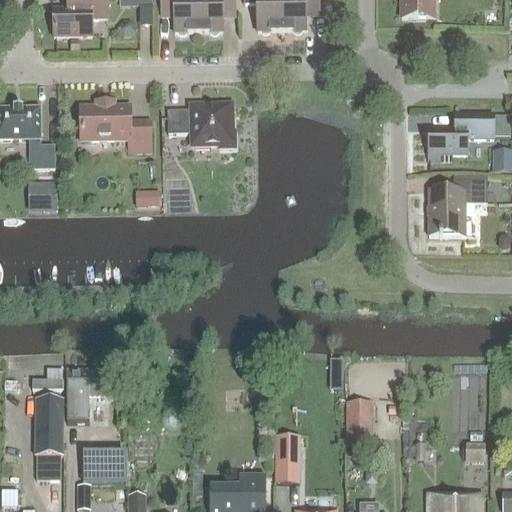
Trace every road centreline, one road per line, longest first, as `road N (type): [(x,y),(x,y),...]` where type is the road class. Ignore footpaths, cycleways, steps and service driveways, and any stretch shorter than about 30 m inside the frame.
road 1 (residential): [(359,56),(323,74),(22,76),(20,0)]
road 2 (residential): [(511,284),(411,277),(395,243),(392,95),(359,56)]
road 3 (unknown): [(392,95),(511,71)]
